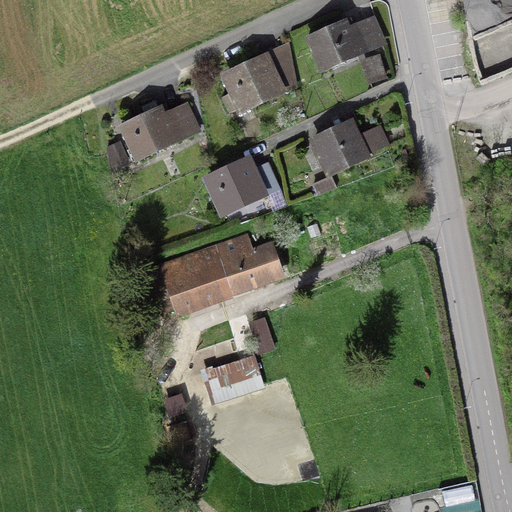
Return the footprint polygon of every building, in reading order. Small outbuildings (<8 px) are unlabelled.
[(314,51),(325,73),(380,47),(369,24),(314,51)] [(243,110),(277,91),(263,66),(229,85),(243,110)] [(141,159),(197,135),(184,103),(128,127),(141,159)] [(354,129),(317,145),(329,170),(365,154),(354,129)] [(119,142),(107,146),(109,169),(127,166),(119,142)] [(214,184),(228,214),(261,197),(247,168),(214,184)] [(332,179),(313,186),(317,197),(336,190),(332,179)] [(260,277),(246,241),(145,278),(159,314),(260,277)] [(252,362),(207,375),(215,402),(260,389),(252,362)] [(173,370),(154,376),(171,433),(190,428),(173,370)]
